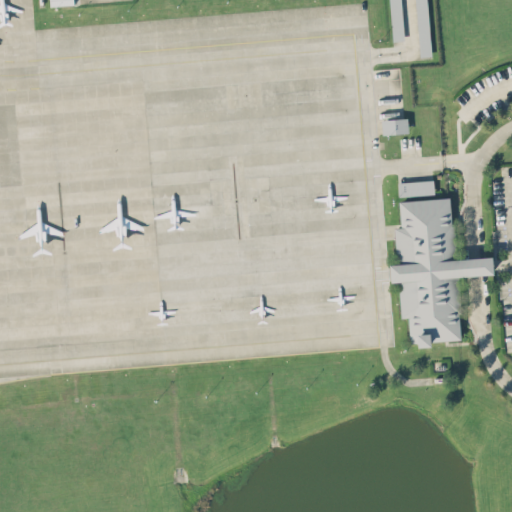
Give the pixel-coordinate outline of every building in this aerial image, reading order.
[(389,0),(391,40),(403,39),(401,0),(389,0)] [(415,0),(418,56),(430,55),(427,0),(415,0)] [(381,133),(408,132),(407,117),(381,119),(381,133)] [(397,181),(398,195),(434,193),(433,179),(397,181)] [(398,203),(448,199),(451,223),(453,224),(455,249),(456,258),(492,253),(493,273),(458,277),(462,316),(456,316),(458,339),(408,342),(405,317),(398,316),(396,282),(390,283),(388,262),(395,262),(391,227),(400,226),(398,203)]
